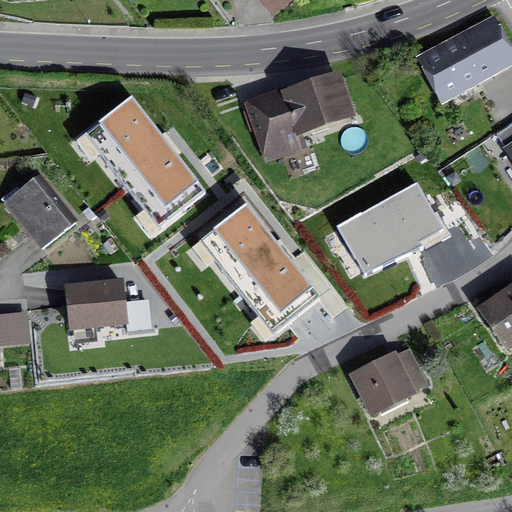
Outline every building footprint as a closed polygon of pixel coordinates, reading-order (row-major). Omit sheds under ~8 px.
[(246,0),(260,20),(288,0),(246,0)] [(493,27),(425,64),(442,96),(510,59),(493,27)] [(249,110),(266,160),(302,148),(297,133),(348,115),(336,80),(249,110)] [(92,146),(151,221),(154,219),(161,228),(205,194),(132,100),(88,134),(95,144),(92,146)] [(75,224),(38,177),(20,191),(17,188),(2,199),(42,250),(75,224)] [(361,215),(336,229),(355,262),(356,261),(364,277),(423,249),(425,252),(452,237),(437,212),(433,214),(417,185),(362,216),(361,215)] [(320,300),(247,207),(203,241),(210,250),(207,253),(266,328),(269,325),(276,334),(320,300)] [(66,289),(70,324),(90,322),(91,327),(126,324),(121,283),(66,289)] [(511,290),(482,312),(506,348),(511,343),(511,290)] [(0,342),(11,342),(8,316),(0,317),(0,342)] [(406,352),(355,378),(373,413),(424,387),(406,352)]
